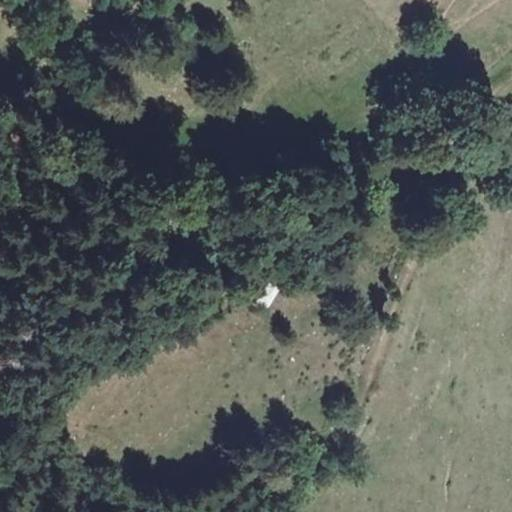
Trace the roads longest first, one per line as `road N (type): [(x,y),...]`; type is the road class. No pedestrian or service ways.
road 1 (track): [(0,26),(75,107),(156,148),(281,146),(511,76)]
road 2 (track): [(257,511),(344,426),(477,198),(511,113)]
